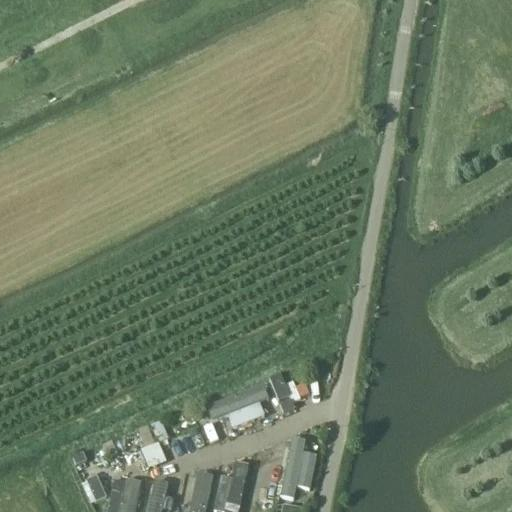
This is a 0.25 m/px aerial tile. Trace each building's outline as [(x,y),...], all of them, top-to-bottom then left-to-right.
[(279,378),(268,383),(276,405),(287,401),(279,378)] [(232,436),(254,427),(241,396),(219,405),(232,436)] [(294,416),(291,407),(280,412),(283,420),(294,416)] [(160,424),(150,428),(157,446),(167,442),(160,424)] [(147,429),(137,433),(143,450),(153,447),(147,429)] [(311,497),(317,464),(302,461),(304,447),(291,445),(281,503),(294,505),(296,494),(311,497)] [(141,454),(148,472),(166,464),(159,447),(141,454)] [(75,473),(86,468),(82,460),(71,465),(75,473)] [(252,508),(271,511),(277,471),(257,468),(252,508)] [(180,511),(205,511),(211,484),(187,479),(180,511)] [(84,485),(94,507),(105,502),(95,480),(84,485)] [(213,511),(239,511),(245,490),(220,484),(213,511)] [(136,511),(141,491),(117,485),(111,511),(136,511)] [(156,511),(173,511),(178,490),(162,487),(156,511)]
